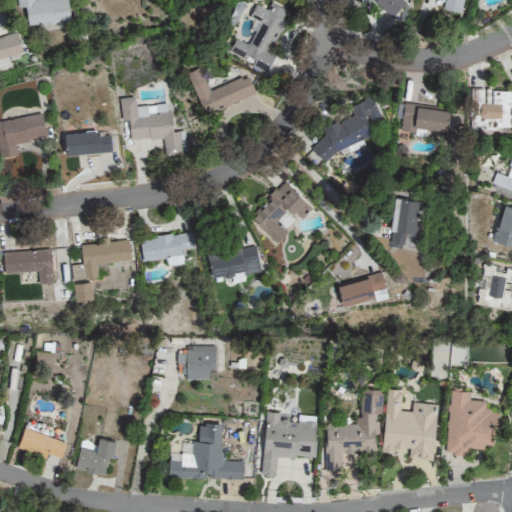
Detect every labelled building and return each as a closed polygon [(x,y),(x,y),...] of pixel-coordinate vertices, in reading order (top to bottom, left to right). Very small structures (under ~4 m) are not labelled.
[(70,20),(67,0),(16,0),(17,7),(25,6),(28,25),(70,20)] [(403,0),(372,0),(393,17),(406,2),(403,0)] [(444,0),(442,10),(461,13),(462,0),(444,0)] [(227,53),(266,72),(275,54),(270,51),(285,20),(281,18),(286,9),(271,2),(267,10),(255,4),(249,18),(259,22),(248,45),(234,38),(227,53)] [(0,35),(0,58),(22,52),(16,31),(0,35)] [(209,91),(199,67),(186,73),(203,114),(255,93),(247,75),(209,91)] [(509,89),(478,90),(479,128),(510,127),(509,89)] [(129,140),(162,137),(164,155),(186,153),(184,130),(171,131),(168,103),(135,106),(135,96),(118,98),(120,120),(128,119),(129,140)] [(381,118),(371,96),(348,105),(353,116),(337,122),(337,121),(321,127),(326,138),(313,144),(319,158),(373,136),(368,124),(381,118)] [(446,131),(449,110),(404,103),(400,130),(414,132),(415,126),(446,131)] [(46,136),(41,112),(0,120),(0,157),(17,154),(15,142),(46,136)] [(66,156),(111,150),(109,130),(64,135),(66,156)] [(511,158),(506,176),(495,173),(491,183),(511,190),(511,185),(511,158)] [(275,243),(287,232),(277,221),(289,210),(298,220),(311,209),(286,181),(249,214),(275,243)] [(415,233),(418,199),(394,196),(389,241),(403,243),(404,231),(415,233)] [(492,241),(511,246),(511,207),(502,205),(492,241)] [(193,247),(191,231),(139,239),(142,261),(182,255),(182,249),(193,247)] [(80,244),(83,277),(98,276),(97,263),(130,259),(128,239),(109,241),(80,244)] [(207,254),(211,278),(259,269),(255,245),(207,254)] [(37,281),(52,281),(51,248),(3,250),(3,271),(37,269),(37,281)] [(511,269),(505,268),(504,273),(491,271),(485,306),(511,310),(511,308),(511,269)] [(386,294),(380,272),(337,283),(342,305),(386,294)] [(92,298),(90,281),(73,283),(75,300),(92,298)] [(215,368),(214,345),(190,346),(190,352),(176,352),(177,364),(182,364),(183,379),(208,378),(208,369),(215,368)] [(325,423),(324,471),(341,471),(341,452),(374,452),(374,433),(377,433),(377,413),(381,413),(381,389),(360,389),(359,424),(325,423)] [(381,452),(394,453),(394,447),(409,448),(408,457),(432,459),(436,404),(412,402),(411,411),(399,411),(401,390),(386,389),(381,452)] [(444,453),(467,455),(467,447),(484,448),(484,444),(494,445),(496,410),(484,410),(485,401),(469,400),(469,391),(448,390),(444,453)] [(260,474),(275,475),(276,457),(294,459),(295,455),(312,457),(316,416),(297,415),(297,421),(279,420),(279,413),(265,411),(260,474)] [(168,476),(242,479),(242,461),(220,460),(221,424),(198,423),(197,441),(191,441),(191,453),(168,452),(168,476)] [(60,457),(65,442),(24,427),(17,446),(45,457),(47,453),(60,457)] [(115,441),(98,438),(96,451),(78,448),(75,469),(104,474),(107,457),(113,458),(115,441)]
